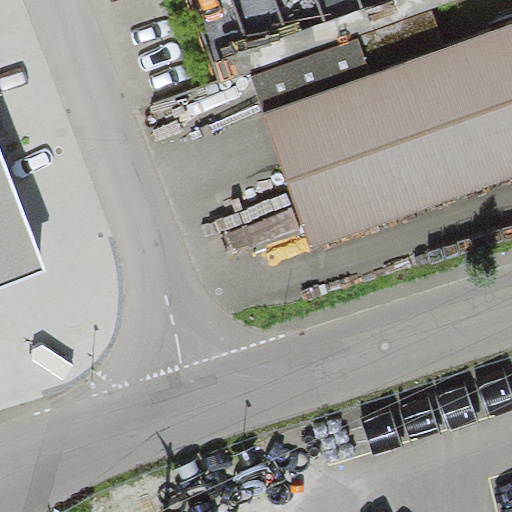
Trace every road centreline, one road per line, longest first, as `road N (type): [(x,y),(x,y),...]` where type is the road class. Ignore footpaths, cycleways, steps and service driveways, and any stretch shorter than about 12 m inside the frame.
road 1 (residential): [(213,404),(53,0)]
road 2 (residential): [(213,404),(511,309)]
road 3 (residential): [(0,475),(213,404)]
